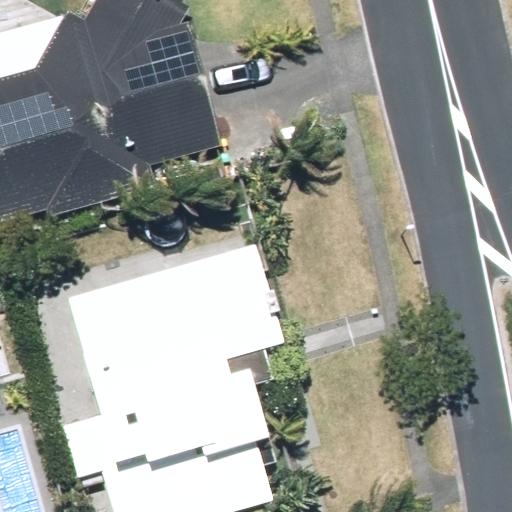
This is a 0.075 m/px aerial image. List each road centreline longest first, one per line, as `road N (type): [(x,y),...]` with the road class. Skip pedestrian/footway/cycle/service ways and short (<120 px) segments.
road 1 (tertiary): [(496,511),(418,0)]
road 2 (tertiary): [(453,0),(511,169)]
